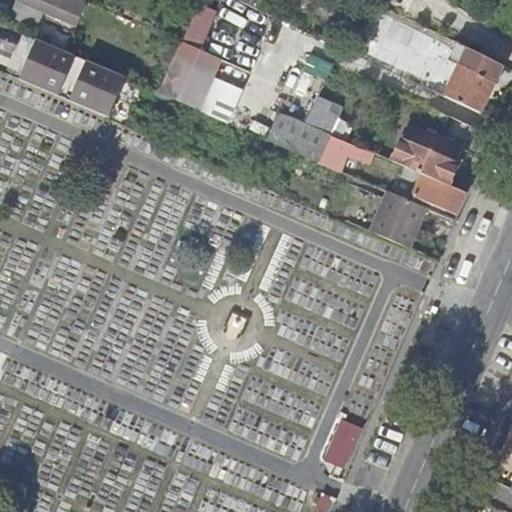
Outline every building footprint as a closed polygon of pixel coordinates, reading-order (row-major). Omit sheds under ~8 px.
[(57,0),(19,0),(19,1),(77,26),(86,5),(75,0),(64,0),(63,3),(57,0)] [(237,0),(264,13),(269,0),(237,0)] [(38,28),(43,14),(17,3),(12,17),(38,28)] [(231,34),(242,39),(255,11),(245,6),(231,34)] [(35,41),(20,81),(59,98),(76,58),(35,41)] [(478,114),(498,66),(452,42),(445,61),(457,67),(444,98),(478,114)] [(201,51),(182,43),(171,68),(208,83),(219,59),(201,51)] [(426,89),(444,98),(457,67),(445,61),(440,58),(426,89)] [(87,63),(71,103),(110,119),(127,80),(87,63)] [(208,83),(171,68),(160,93),(197,109),(208,83)] [(319,92),(305,124),(329,135),(336,118),(327,114),(334,98),(319,92)] [(278,113),(267,138),(320,161),(331,136),(329,135),(305,124),(278,113)] [(409,125),(393,162),(406,167),(449,186),(464,149),(409,125)] [(320,161),(340,170),(346,154),(358,159),(362,149),(331,136),(320,161)] [(449,204),(460,208),(466,193),(449,186),(406,167),(403,173),(409,175),(408,177),(420,182),(414,196),(446,210),(449,204)] [(372,232),(408,247),(412,237),(414,237),(428,207),(390,191),(372,232)] [(346,467),(362,428),(339,418),(322,457),(346,467)] [(323,511),(330,511),(336,497),(323,491),(316,509),(323,511)]
